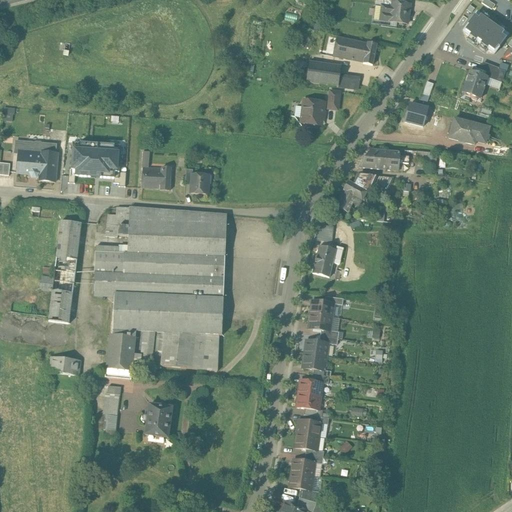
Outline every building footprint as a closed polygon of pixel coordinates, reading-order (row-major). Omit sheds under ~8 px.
[(400,4),(393,3),(392,6),(382,5),(380,21),(407,25),(410,5),(400,4)] [(493,27),(477,50),(488,57),(491,60),(492,59),(507,37),(493,27)] [(367,44),(336,38),(334,48),(332,48),(332,51),(334,51),(333,57),(363,63),(363,64),(372,66),(377,45),(367,43),(367,44)] [(491,60),(488,57),(483,64),(496,68),(499,63),(492,59),(491,60)] [(309,63),(293,60),(290,80),(298,81),(298,82),(306,83),(309,63)] [(341,67),(309,62),(309,63),(306,83),(338,87),(339,77),(341,67)] [(500,62),(498,69),(506,71),(508,65),(500,62)] [(496,68),(483,64),(481,71),(482,72),(481,76),(487,78),(486,79),(501,84),(505,72),(498,70),(498,69),(496,68)] [(481,76),(470,72),(462,94),(463,94),(461,99),(468,102),(469,99),(476,101),(477,99),(479,100),(486,79),(487,78),(481,76)] [(359,80),(339,77),(338,87),(354,90),(359,80)] [(427,102),(433,84),(426,81),(420,99),(427,102)] [(339,94),(330,92),(328,109),(337,111),(339,94)] [(324,104),(304,101),(301,121),(303,124),(307,125),(309,123),(313,123),(315,126),(318,126),(321,124),(322,120),(321,119),(323,118),(323,114),(323,113),(324,104)] [(492,109),(483,106),(481,112),(490,115),(492,109)] [(4,107),(2,119),(12,121),(14,108),(4,107)] [(488,129),(454,120),(449,139),(474,146),(475,142),(484,144),(488,129)] [(40,143),(36,143),(34,144),(33,143),(33,144),(20,143),(19,146),(15,146),(14,155),(13,155),(13,156),(18,156),(19,158),(18,170),(18,174),(34,175),(36,177),(36,179),(39,179),(39,182),(55,183),(58,155),(55,154),(56,146),(42,144),(40,143)] [(116,173),(117,150),(68,150),(68,170),(72,170),(72,177),(111,178),(111,173),(116,173)] [(400,153),(370,151),(359,168),(398,172),(399,164),(408,165),(409,157),(400,156),(400,153)] [(143,152),(129,152),(128,152),(128,153),(128,159),(127,159),(127,160),(125,188),(141,189),(143,169),(143,161),(144,161),(144,160),(144,154),(144,152),(143,152)] [(429,153),(416,152),(416,161),(429,162),(429,153)] [(0,174),(8,176),(9,164),(0,162),(0,174)] [(161,170),(143,169),(141,189),(160,190),(160,191),(170,191),(171,169),(161,168),(161,170)] [(192,175),(191,185),(190,194),(207,196),(209,176),(192,175)] [(376,177),(360,175),(354,186),(366,194),(368,195),(376,177)] [(354,186),(348,183),(335,206),(347,213),(353,204),(358,207),(366,194),(354,186)] [(128,228),(130,208),(116,207),(116,216),(108,215),(106,237),(118,238),(118,237),(118,227),(128,228)] [(130,208),(128,228),(127,238),(128,238),(128,246),(127,255),(118,254),(118,248),(96,247),(94,293),(114,294),(113,336),(110,336),(106,370),(105,379),(131,381),(133,366),(160,369),(160,367),(217,372),(230,216),(130,208)] [(81,225),(61,222),(54,279),(53,285),(52,292),(48,322),(69,325),(81,225)] [(333,228),(318,226),(314,240),(331,242),(333,228)] [(118,237),(127,238),(128,228),(118,227),(118,237)] [(128,246),(119,246),(118,248),(118,254),(127,255),(128,246)] [(336,251),(319,247),(312,274),(329,279),(333,264),(339,265),(343,249),(337,248),(336,251)] [(343,300),(325,298),(325,303),(334,305),(342,306),(343,300)] [(325,303),(312,302),(310,316),(332,319),(334,305),(325,303)] [(382,307),(375,306),(374,315),(381,316),(382,307)] [(332,319),(310,316),(308,329),(321,331),(330,333),(330,332),(332,319)] [(11,319),(9,319),(6,320),(4,321),(2,322),(0,324),(0,336),(2,338),(3,339),(4,340),(6,341),(7,341),(9,341),(12,341),(14,340),(16,339),(17,338),(19,336),(19,334),(20,332),(20,330),(20,329),(20,327),(19,326),(18,325),(17,323),(16,322),(15,321),(14,321),(13,320),(11,319)] [(36,323),(34,322),(32,322),(30,323),(28,323),(27,323),(26,324),(25,325),(24,326),(23,327),(22,328),(22,330),(22,331),(21,332),(21,333),(21,335),(22,337),(23,339),(24,340),(25,342),(26,342),(28,343),(30,344),(32,344),(35,344),(38,343),(39,341),(41,340),(42,339),(42,337),(43,336),(43,334),(43,333),(43,332),(43,330),(42,329),(41,327),(40,326),(39,325),(37,324),(36,323)] [(57,325),(55,325),(53,326),(51,327),(49,327),(48,328),(47,329),(46,331),(45,333),(45,334),(45,336),(45,339),(45,340),(46,342),(47,343),(48,344),(49,345),(50,346),(52,347),(54,347),(56,347),(58,347),(60,347),(61,346),(63,345),(64,343),(65,342),(66,340),(66,339),(67,338),(67,336),(66,334),(66,333),(66,332),(65,330),(64,329),(63,328),(62,327),(60,326),(57,325)] [(381,330),(373,329),(372,338),(379,339),(381,330)] [(339,333),(330,332),(330,333),(321,331),(320,337),(338,339),(339,333)] [(338,339),(320,337),(319,343),(328,344),(328,345),(337,346),(338,341),(338,339)] [(319,343),(306,341),(304,355),(326,358),(328,345),(328,344),(319,343)] [(326,358),(304,355),(302,369),(313,371),(324,372),(326,358)] [(80,362),(50,358),(48,373),(78,377),(80,362)] [(331,373),(324,372),(313,371),(312,376),(312,377),(329,379),(330,379),(331,373)] [(329,379),(312,377),(312,376),(311,376),(310,382),(322,384),(322,385),(328,385),(329,379)] [(310,382),(300,381),(299,395),(320,398),(322,385),(322,384),(310,382)] [(108,388),(107,396),(120,398),(121,390),(108,388)] [(320,398),(299,395),(297,409),(305,410),(318,412),(319,411),(320,398)] [(105,396),(103,416),(105,416),(118,417),(120,398),(107,396),(105,396)] [(172,409),(149,405),(145,436),(168,439),(172,409)] [(363,410),(352,408),(351,416),(362,417),(363,410)] [(318,412),(305,410),(304,416),(311,417),(322,418),(323,412),(319,411),(318,412)] [(118,417),(105,416),(105,418),(104,431),(107,431),(116,432),(118,417)] [(96,430),(104,431),(105,418),(97,417),(96,430)] [(322,418),(311,417),(310,423),(320,424),(320,425),(328,426),(329,419),(322,418)] [(310,423),(299,421),(297,435),(318,438),(320,425),(320,424),(310,423)] [(318,438),(297,435),(295,449),(306,450),(316,452),(317,451),(318,438)] [(352,448),(346,442),(339,449),(345,455),(352,448)] [(324,452),(317,451),(316,452),(306,450),(305,456),(323,459),(324,452)] [(323,459),(305,456),(304,462),(315,464),(322,465),(323,459)] [(304,462),(293,461),(291,474),(313,478),(315,464),(304,462)] [(313,478),(291,474),(289,488),(301,490),(311,492),(313,478)] [(311,492),(301,490),(299,499),(316,504),(319,493),(311,492)] [(313,511),(316,504),(299,499),(296,507),(307,511),(313,511)] [(307,511),(296,507),(285,503),(281,511),(307,511)]
